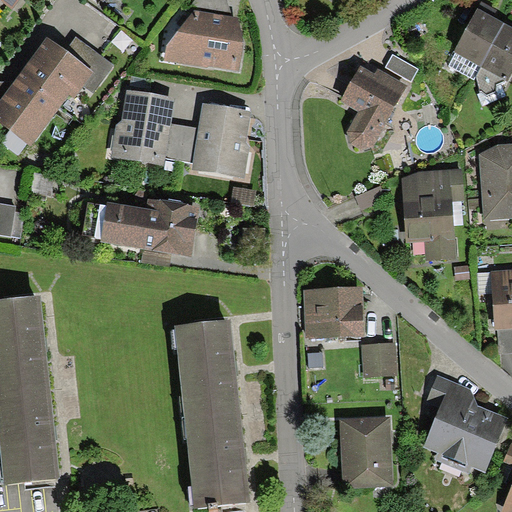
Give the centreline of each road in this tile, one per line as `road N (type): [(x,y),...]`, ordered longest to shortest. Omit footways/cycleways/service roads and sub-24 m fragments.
road 1 (residential): [(283,224),(311,228),(511,395)]
road 2 (residential): [(283,224),(292,511)]
road 3 (residential): [(274,62),(283,224)]
road 4 (residential): [(274,62),(308,56),(413,0)]
